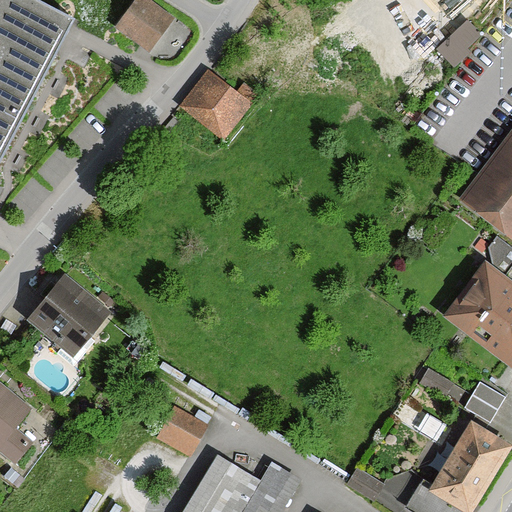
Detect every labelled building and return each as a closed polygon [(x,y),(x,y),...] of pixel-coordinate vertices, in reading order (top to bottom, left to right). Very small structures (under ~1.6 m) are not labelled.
[(0,0),(0,157),(69,23),(22,0),(0,0)] [(172,18),(147,0),(134,0),(117,23),(150,47),(172,18)] [(455,62),(486,33),(469,15),(438,43),(455,62)] [(256,106),(207,70),(178,110),(227,145),(256,106)] [(511,136),(459,206),(511,245),(511,136)] [(442,320),(511,370),(511,285),(483,264),(442,320)] [(24,325),(74,363),(112,314),(62,276),(24,325)] [(494,419),(505,391),(478,379),(466,407),(494,419)] [(31,411),(0,387),(0,453),(15,465),(30,445),(14,433),(31,411)] [(209,431),(172,413),(157,443),(193,462),(209,431)] [(468,511),(508,447),(467,422),(429,486),(421,481),(404,510),(406,511),(468,511)] [(282,511),(300,482),(272,465),(261,483),(218,458),(185,511),(282,511)]
